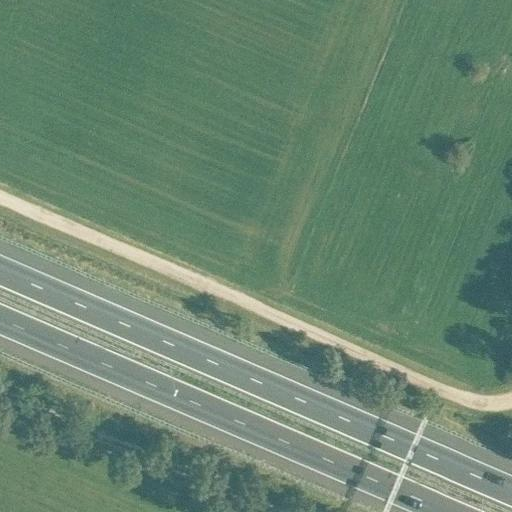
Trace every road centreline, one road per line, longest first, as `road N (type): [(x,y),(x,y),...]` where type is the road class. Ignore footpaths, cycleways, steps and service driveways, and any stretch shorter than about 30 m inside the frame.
road 1 (motorway): [(511,487),(0,265)]
road 2 (track): [(504,424),(0,205)]
road 3 (motorway): [(0,317),(450,511)]
road 4 (track): [(0,379),(316,511)]
